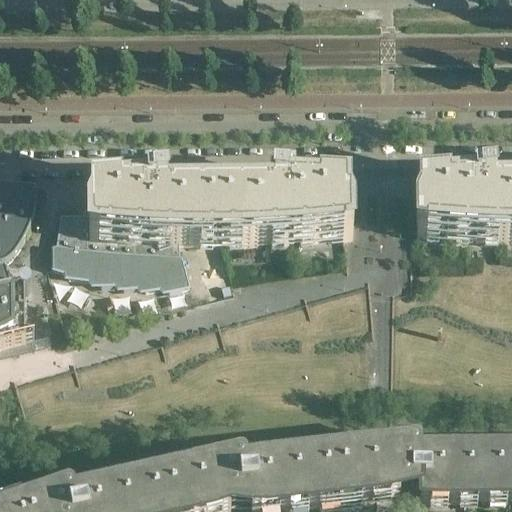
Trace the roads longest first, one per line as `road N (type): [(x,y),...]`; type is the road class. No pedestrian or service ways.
road 1 (residential): [(389,127),(0,134)]
road 2 (residential): [(0,168),(389,161)]
road 3 (residential): [(0,4),(335,3)]
road 4 (residential): [(389,161),(511,161)]
road 5 (residential): [(511,127),(389,127)]
